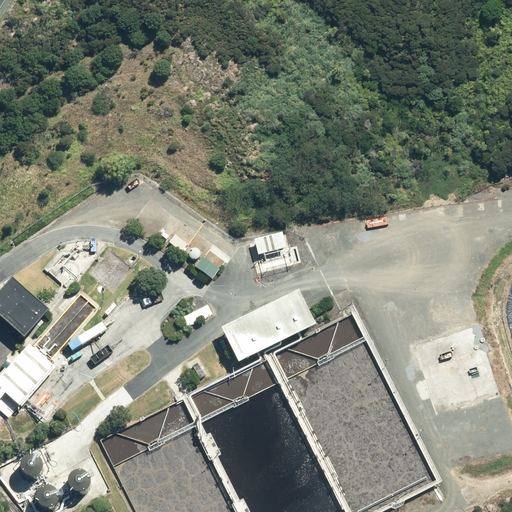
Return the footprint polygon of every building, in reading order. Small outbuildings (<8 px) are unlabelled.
[(285,236),(257,243),(261,260),(289,253),(285,236)] [(198,256),(198,254),(198,252),(198,251),(197,249),(195,248),(194,248),(192,248),(190,249),(189,250),(188,251),(187,253),(188,255),(189,256),(190,258),(191,258),(193,259),(195,258),(197,257),(198,256)] [(217,270),(201,257),(193,267),(210,280),(217,270)] [(450,288),(451,286),(452,284),(452,282),(451,280),(450,278),(448,277),(446,277),(444,277),(442,277),(440,279),(439,281),(439,283),(439,285),(440,287),(442,288),(444,289),(446,289),(448,289),(450,288)] [(0,305),(0,321),(30,348),(55,319),(17,286),(0,305)] [(295,289),(217,327),(235,363),(313,325),(295,289)] [(453,294),(433,300),(438,318),(458,312),(453,294)] [(209,305),(183,317),(188,327),(214,315),(209,305)] [(0,412),(9,421),(15,415),(4,406),(9,401),(23,413),(57,375),(33,352),(12,376),(7,372),(0,379),(0,412)] [(199,366),(192,370),(199,382),(206,378),(199,366)] [(471,463),(473,451),(467,450),(468,442),(448,439),(447,450),(452,451),(451,460),(471,463)] [(37,473),(39,470),(40,466),(40,462),(39,459),(37,456),(34,454),(30,453),(26,453),(23,455),(20,457),(18,460),(17,464),(18,468),(20,472),(23,474),(26,476),(30,476),(34,475),(37,473)] [(84,488),(86,485),(87,481),(87,478),(85,474),(83,472),(80,470),(77,469),(73,469),(70,470),(67,473),(65,476),(64,480),(65,484),(66,487),(69,490),(73,491),(77,491),(81,490),(84,488)] [(52,506),(54,503),(55,499),(55,496),(54,493),(51,490),(48,488),(45,488),(41,488),(38,489),(36,492),(34,495),(34,498),(34,502),(36,505),(39,507),(42,508),(46,509),(49,508),(52,506)]
